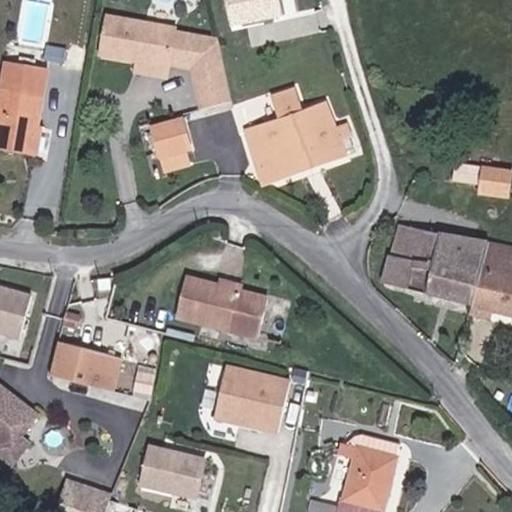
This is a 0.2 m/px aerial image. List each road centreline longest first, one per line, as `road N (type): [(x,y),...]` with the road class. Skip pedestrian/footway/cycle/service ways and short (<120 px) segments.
road 1 (residential): [(0,246),(67,256),(130,249),(215,197),(261,210),(329,250),(511,452)]
road 2 (unknown): [(361,283),(385,239),(383,197),(332,0)]
